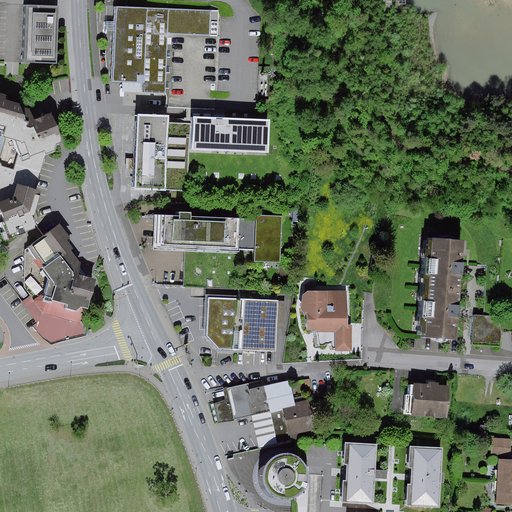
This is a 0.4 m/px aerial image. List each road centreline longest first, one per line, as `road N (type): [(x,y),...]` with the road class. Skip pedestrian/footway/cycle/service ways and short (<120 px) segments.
road 1 (primary): [(152,334),(96,169),(78,0)]
road 2 (primary): [(152,334),(224,511)]
road 3 (residential): [(383,356),(511,366)]
road 4 (residential): [(152,334),(34,359)]
